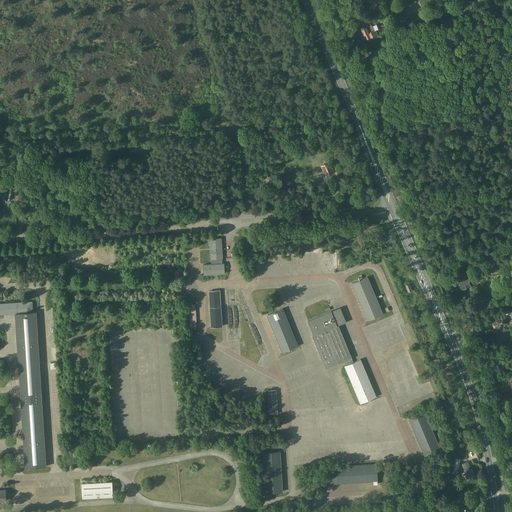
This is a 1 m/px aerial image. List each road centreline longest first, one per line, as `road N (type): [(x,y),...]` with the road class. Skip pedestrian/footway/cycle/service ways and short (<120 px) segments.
road 1 (primary): [(494,511),(475,407),(393,210)]
road 2 (primary): [(393,210),(304,0)]
road 3 (unclassified): [(231,258),(225,224),(393,210)]
road 4 (unknown): [(140,499),(0,509)]
